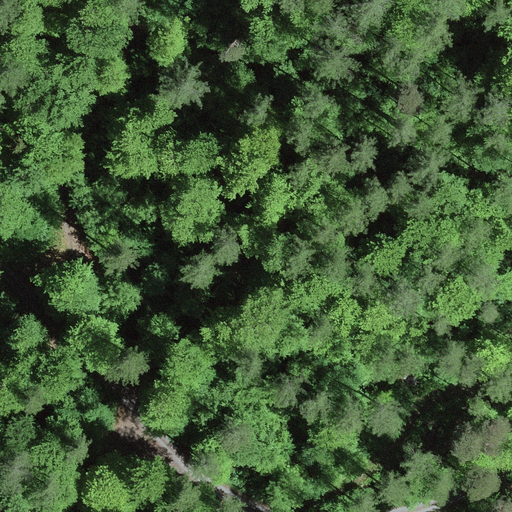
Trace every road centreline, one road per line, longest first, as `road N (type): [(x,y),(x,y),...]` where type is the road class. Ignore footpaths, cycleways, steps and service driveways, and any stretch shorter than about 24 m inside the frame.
road 1 (track): [(119,49),(73,136),(74,233),(48,312),(129,396),(185,474),(256,511)]
road 2 (track): [(256,511),(345,489),(383,458),(420,410),(485,375),(511,337)]
